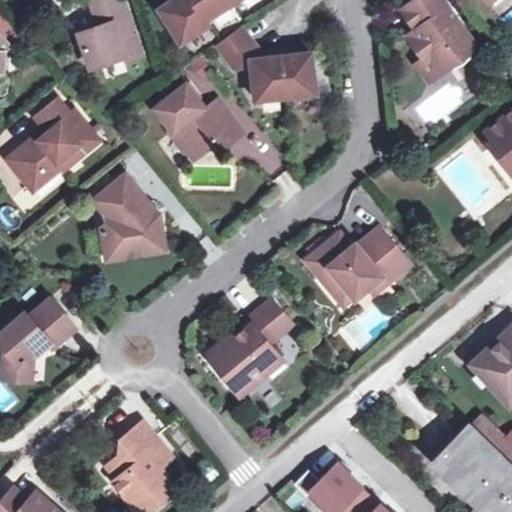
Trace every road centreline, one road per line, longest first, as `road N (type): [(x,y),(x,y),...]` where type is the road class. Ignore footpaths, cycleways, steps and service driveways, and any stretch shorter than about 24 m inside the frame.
road 1 (residential): [(351,0),(368,101),(358,143),(333,178),(145,325)]
road 2 (residential): [(259,478),(511,261)]
road 3 (residential): [(134,374),(175,389),(259,478)]
road 4 (unknown): [(320,426),(409,511)]
